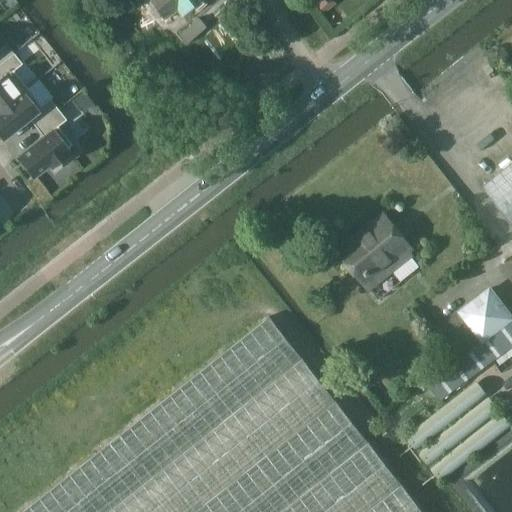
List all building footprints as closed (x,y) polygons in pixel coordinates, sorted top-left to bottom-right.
[(149,0),(165,19),(177,9),(183,16),(201,0),(149,0)] [(335,4),(331,0),(313,0),(324,12),(335,4)] [(0,48),(0,63),(13,54),(5,44),(0,48)] [(0,108),(26,88),(12,71),(21,64),(13,54),(0,63),(0,108)] [(35,127),(57,110),(49,100),(40,107),(26,88),(0,108),(0,137),(1,139),(28,118),(35,127)] [(71,145),(56,127),(65,120),(57,110),(35,127),(42,137),(16,157),(31,177),(47,164),(50,167),(64,156),(62,153),(71,145)] [(511,224),(511,160),(481,185),(511,224)] [(337,250),(359,279),(366,288),(409,256),(406,253),(409,250),(383,216),(337,250)] [(458,313),(481,343),(457,361),(472,380),(511,349),(511,317),(490,289),(458,313)] [(423,511),(270,318),(24,511),(423,511)] [(436,403),(463,382),(450,366),(424,387),(436,403)] [(439,480),(511,426),(476,381),(405,434),(439,480)]
